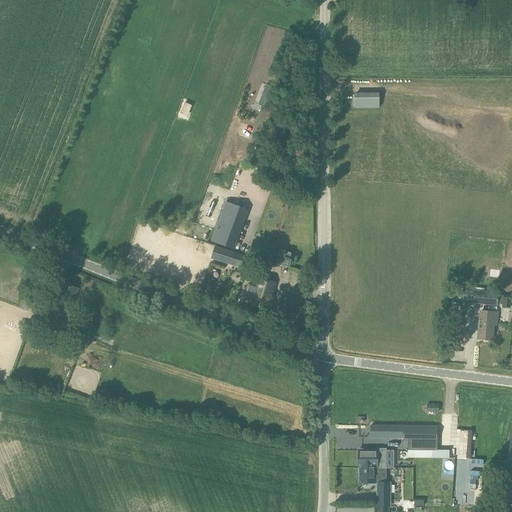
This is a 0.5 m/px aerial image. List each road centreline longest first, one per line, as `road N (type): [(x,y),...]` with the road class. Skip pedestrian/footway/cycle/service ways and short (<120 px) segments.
road 1 (unclassified): [(323,357),(325,0)]
road 2 (tertiary): [(323,357),(0,230)]
road 3 (tertiary): [(511,381),(323,357)]
road 4 (unclassified): [(324,511),(323,357)]
